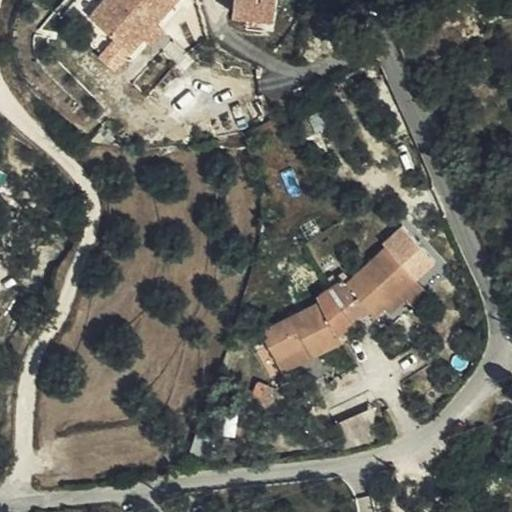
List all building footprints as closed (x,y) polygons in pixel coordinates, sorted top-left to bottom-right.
[(76,0),(87,11),(97,0),(76,0)] [(115,0),(106,11),(113,18),(126,3),(153,27),(172,5),(165,0),(115,0)] [(269,0),(225,0),(225,14),(269,15),(269,0)] [(367,307),(382,293),(397,278),(408,268),(377,234),(336,271),(329,263),(307,279),(310,283),(248,315),(262,341),(293,325),(303,347),(332,332),(328,324),(359,298),(367,307)] [(397,278),(382,293),(390,304),(407,288),(397,278)] [(272,363),(303,347),(293,325),(262,341),(272,363)] [(366,409),(341,418),(351,444),(376,435),(366,409)]
